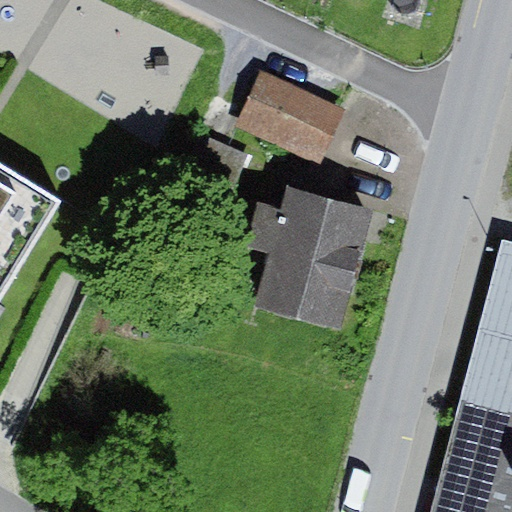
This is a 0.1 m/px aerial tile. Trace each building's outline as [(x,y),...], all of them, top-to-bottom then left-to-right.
[(346,111),(261,73),(236,126),(321,165),(346,111)] [(248,154),(203,136),(181,187),(226,206),(248,154)] [(0,299),(61,200),(0,162),(0,299)] [(279,210),(259,204),(248,244),(271,251),(256,304),(343,328),(376,207),(287,183),(279,210)] [(511,511),(511,241),(501,238),(432,511),(511,511)]
